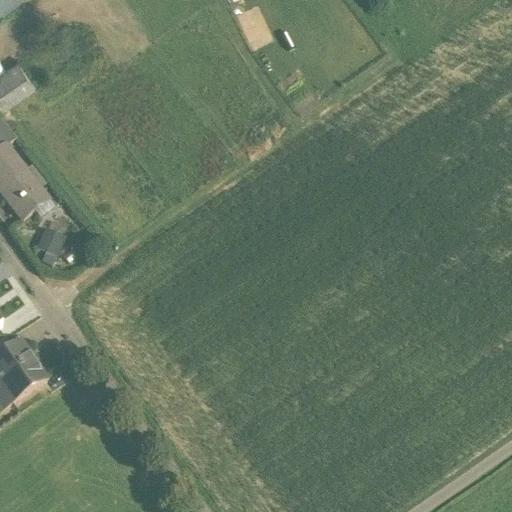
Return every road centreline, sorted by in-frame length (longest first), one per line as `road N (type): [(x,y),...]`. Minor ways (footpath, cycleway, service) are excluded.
road 1 (track): [(46,305),(385,70)]
road 2 (unclassified): [(92,369),(199,511)]
road 3 (residential): [(0,241),(92,369)]
